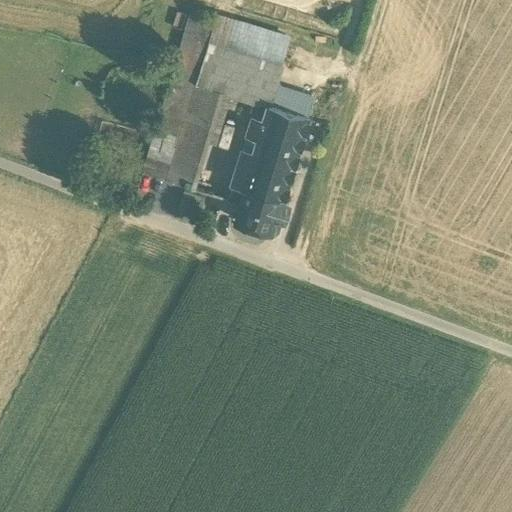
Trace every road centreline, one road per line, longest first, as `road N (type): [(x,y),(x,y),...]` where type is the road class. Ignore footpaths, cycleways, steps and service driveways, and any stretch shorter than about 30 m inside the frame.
road 1 (unclassified): [(511,351),(0,163)]
road 2 (track): [(291,269),(377,0)]
